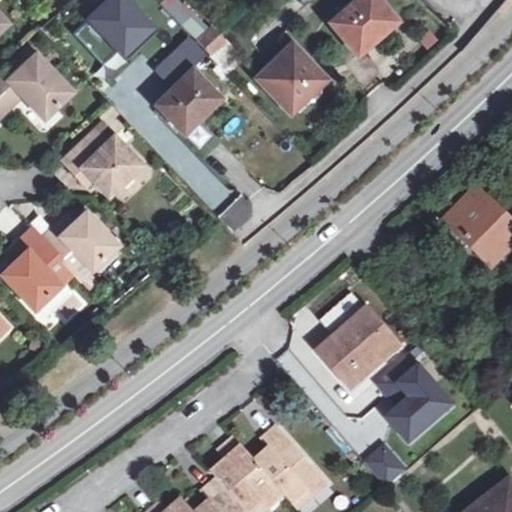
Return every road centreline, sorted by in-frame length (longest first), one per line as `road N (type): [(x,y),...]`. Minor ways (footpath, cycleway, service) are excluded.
road 1 (secondary): [(511,76),(244,309)]
road 2 (secondary): [(244,309),(67,450),(0,491)]
road 3 (residential): [(466,0),(468,30),(266,211)]
road 4 (residential): [(72,511),(253,370),(244,309)]
